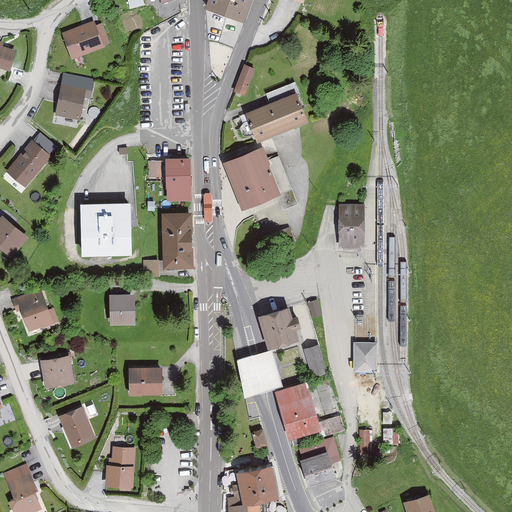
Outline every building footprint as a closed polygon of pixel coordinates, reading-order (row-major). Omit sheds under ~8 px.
[(129,0),(132,10),(145,4),(144,0),(162,0),(163,1),(165,0),(129,0)] [(251,0),(210,0),(208,6),(244,20),(251,0)] [(93,23),(65,34),(74,56),(102,45),(93,23)] [(0,65),(9,68),(14,54),(0,49),(0,47),(0,46),(1,44),(0,43),(0,65)] [(255,69),(249,67),(246,65),(236,91),(239,92),(245,94),(255,69)] [(91,96),(94,78),(66,73),(62,93),(64,94),(60,114),(80,118),(84,95),(91,96)] [(272,105),(248,115),(251,122),(248,124),(248,126),(250,132),(253,133),(255,132),(259,140),(307,120),(297,96),(300,94),(296,82),(268,94),(272,105)] [(20,177),(19,179),(27,185),(50,156),(35,143),(20,160),(22,162),(14,171),(20,177)] [(280,205),(294,199),(276,155),(264,160),(259,148),(226,162),(243,204),(275,191),(280,205)] [(11,172),(19,179),(20,177),(14,171),(22,162),(20,160),(11,172)] [(164,160),(150,160),(150,177),(164,176),(164,160)] [(190,180),(189,160),(170,160),(170,188),(173,188),(173,191),(175,192),(175,197),(191,197),(190,186),(195,185),(195,180),(190,180)] [(207,221),(210,221),(212,220),(210,194),(209,193),(206,192),(204,194),(205,220),(207,221)] [(365,203),(341,203),(341,224),(340,245),(346,245),(345,248),(347,248),(356,248),(358,248),(359,246),(364,246),(364,237),(365,203)] [(130,204),(84,205),(84,214),(88,214),(88,227),(84,228),(85,252),(92,252),(93,249),(121,249),(122,251),(130,251),(130,227),(126,227),(126,214),(130,214),(130,204)] [(192,265),(191,232),(191,225),(194,225),(193,215),(165,215),(167,265),(192,265)] [(15,248),(26,235),(5,218),(0,224),(0,239),(4,244),(6,241),(15,248)] [(158,260),(149,261),(144,261),(145,276),(159,275),(158,260)] [(19,309),(23,308),(31,329),(41,325),(45,326),(58,320),(54,308),(49,310),(41,290),(15,300),(19,309)] [(123,318),(132,318),(131,297),(113,297),(114,321),(122,321),(123,318)] [(323,317),(319,301),(311,303),(315,319),(323,317)] [(287,308),(259,315),(268,347),(296,339),(293,330),(298,328),(295,316),(290,318),(287,308)] [(373,344),(354,343),(353,369),(372,370),(373,344)] [(325,375),(317,348),(306,351),(315,378),(325,375)] [(282,385),(271,349),(255,353),(238,358),(246,396),(266,390),(282,385)] [(72,377),(72,380),(75,379),(74,373),(72,373),(69,361),(71,360),(70,353),(48,356),(49,360),(42,361),(47,385),(63,382),(63,378),(72,377)] [(143,389),(164,388),(163,366),(132,368),(134,392),(143,392),(143,389)] [(304,385),(278,393),(294,444),(342,429),(338,415),(315,422),(304,385)] [(261,415),(259,402),(250,404),(252,416),(261,415)] [(81,407),(61,415),(72,444),(93,436),(81,407)] [(271,443),(266,427),(257,430),(261,445),(271,443)] [(370,429),(360,429),(360,453),(370,453),(370,429)] [(397,429),(384,429),(384,443),(397,442),(397,429)] [(333,441),(298,452),(310,488),(338,478),(333,464),(340,461),(333,441)] [(116,465),(113,465),(111,465),(109,482),(133,484),(136,448),(117,446),(116,458),(116,465)] [(267,511),(265,499),(280,496),(276,479),(273,463),(239,471),(241,483),(233,485),(234,488),(230,489),(231,493),(235,492),(236,497),(229,498),(232,511),(267,511)] [(31,490),(34,488),(24,464),(4,473),(14,496),(9,499),(14,511),(25,511),(38,507),(31,490)] [(431,511),(427,497),(405,504),(407,511),(431,511)]
